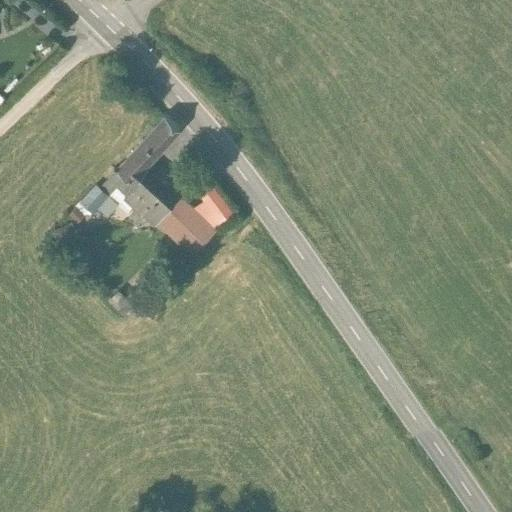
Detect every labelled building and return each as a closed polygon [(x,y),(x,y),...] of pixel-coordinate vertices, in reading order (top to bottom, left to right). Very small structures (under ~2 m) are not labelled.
[(134,180),(149,164),(156,171),(162,164),(153,156),(178,129),(164,116),(119,166),(134,180)] [(171,150),(161,161),(167,167),(177,156),(171,150)] [(149,164),(134,180),(125,190),(135,199),(190,249),(213,223),(194,205),(156,171),(149,164)] [(135,199),(125,190),(134,180),(119,166),(101,186),(115,197),(126,208),(135,199)] [(101,186),(97,182),(83,199),(90,204),(94,208),(97,204),(104,210),(115,197),(101,186)] [(204,197),(194,205),(213,223),(231,205),(216,185),(202,193),(204,197)] [(90,204),(83,199),(70,213),(77,219),(90,204)] [(79,237),(74,221),(60,225),(65,241),(79,237)]
